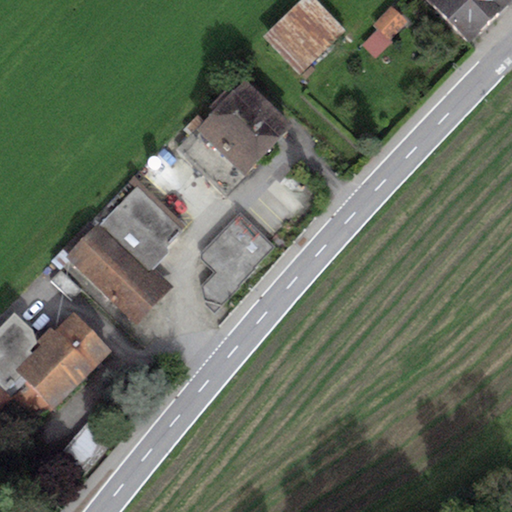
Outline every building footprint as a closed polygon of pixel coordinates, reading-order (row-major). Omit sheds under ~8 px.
[(419,0),(469,53),(511,11),(511,10),(501,0),(419,0)] [(345,39),(308,2),(265,45),(302,81),(345,39)] [(377,34),(363,48),(375,61),(408,29),(391,10),(372,28),(377,34)] [(190,141),(179,152),(225,199),(290,135),(243,87),(207,122),(211,126),(208,129),(198,119),(183,134),(190,141)] [(179,229),(136,187),(100,224),(149,271),(169,250),(168,241),(179,229)] [(270,249),(239,218),(202,255),(202,257),(202,260),(203,262),(212,272),(200,284),(202,301),(213,312),(256,270),(252,266),(270,249)] [(149,271),(100,224),(66,259),(136,324),(168,289),(149,271)] [(60,271),(51,281),(71,300),(80,291),(60,271)] [(40,338),(13,314),(0,327),(0,429),(55,408),(17,370),(41,347),(36,342),(40,338)] [(41,347),(17,370),(55,408),(110,352),(73,316),(56,333),(50,328),(40,338),(36,342),(41,347)] [(92,417),(59,459),(80,475),(112,433),(92,417)]
